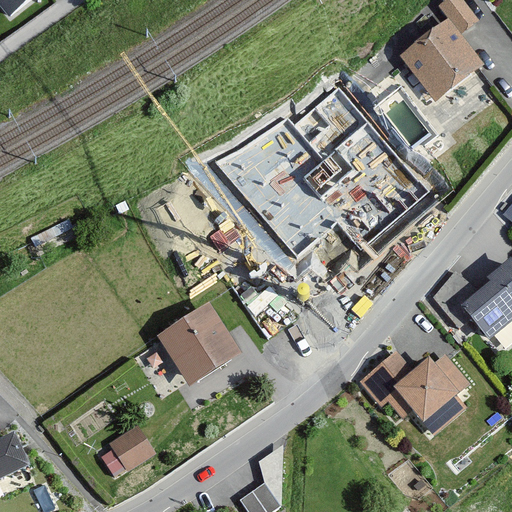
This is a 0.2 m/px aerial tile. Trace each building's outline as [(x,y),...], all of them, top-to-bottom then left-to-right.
[(0,0),(0,4),(9,16),(29,0),(0,0)] [(450,25),(404,60),(439,106),(490,67),(466,37),(483,23),(465,0),(448,0),(437,9),(450,25)] [(430,191),(339,86),(293,125),(285,120),(214,160),(300,258),(336,222),(364,251),(430,191)] [(511,208),(503,217),(511,225),(511,208)] [(476,292),(461,307),(470,317),(496,343),(511,327),(511,264),(510,263),(476,292)] [(461,307),(476,292),(453,269),(424,297),(456,330),(470,317),(461,307)] [(216,303),(160,335),(191,389),(247,357),(216,303)] [(399,348),(361,381),(394,417),(411,402),(436,429),(479,390),(441,348),(417,369),(399,348)] [(136,425),(103,446),(121,475),(154,454),(136,425)] [(15,432),(0,438),(0,478),(30,464),(15,432)] [(265,486),(241,504),(246,511),(276,511),(282,508),(265,486)]
